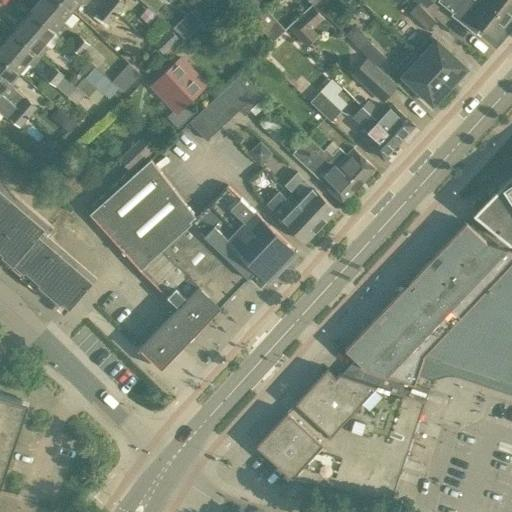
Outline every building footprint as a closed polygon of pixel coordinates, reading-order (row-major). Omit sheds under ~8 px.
[(72,13),(56,0),(40,0),(30,12),(54,34),(55,33),(58,36),(67,26),(63,23),(72,13)] [(89,0),(56,0),(72,13),(81,2),(84,5),(89,0)] [(121,0),(107,0),(103,5),(116,16),(125,3),(121,0)] [(417,0),(425,8),(433,0),(417,0)] [(495,36),(508,20),(483,0),(440,0),(440,1),(454,12),(452,14),(476,34),(482,26),(495,36)] [(511,0),(483,0),(508,20),(511,15),(511,0)] [(418,3),(409,12),(427,29),(435,21),(418,3)] [(109,24),(116,16),(103,5),(96,14),(109,24)] [(290,28),(300,40),(323,18),(313,7),(290,28)] [(265,8),(253,19),(263,30),(275,19),(265,8)] [(245,20),(235,10),(221,23),(231,33),(245,20)] [(54,34),(30,12),(12,33),(40,57),(49,46),(46,43),(54,34)] [(173,30),(183,40),(201,22),(191,12),(173,30)] [(153,44),(164,54),(178,39),(168,29),(153,44)] [(356,30),(348,38),(377,66),(385,57),(356,30)] [(40,57),(12,33),(0,47),(0,57),(19,74),(28,64),(31,67),(40,57)] [(414,52),(416,54),(450,86),(467,67),(431,34),(414,52)] [(69,45),(88,62),(88,63),(96,71),(98,69),(106,60),(78,35),(69,45)] [(433,104),(450,86),(416,54),(399,72),(433,104)] [(19,74),(0,57),(0,93),(33,123),(29,118),(37,107),(11,84),(19,74)] [(206,85),(181,58),(151,85),(173,108),(166,115),(178,128),(193,113),(185,105),(206,85)] [(368,59),(354,74),(383,102),(397,87),(368,59)] [(52,64),(50,66),(78,90),(79,89),(96,104),(104,94),(109,98),(118,88),(98,69),(96,71),(88,63),(72,81),(52,64)] [(70,99),(78,90),(50,66),(43,75),(70,99)] [(242,72),(220,93),(242,114),(257,114),(253,107),(259,101),(245,88),(251,82),(242,72)] [(320,91),(310,102),(331,122),(341,111),(320,91)] [(28,130),(33,123),(0,93),(0,111),(20,128),(22,125),(28,130)] [(242,114),(220,93),(204,108),(222,127),(239,111),(242,114)] [(415,125),(392,105),(376,122),(399,142),(415,125)] [(206,141),(222,127),(204,108),(189,123),(206,141)] [(361,138),(383,159),(399,142),(376,122),(361,108),(352,118),(367,132),(361,138)] [(63,113),(55,122),(68,133),(76,124),(63,113)] [(46,156),(57,144),(44,133),(34,144),(46,156)] [(154,149),(142,137),(119,159),(131,172),(154,149)] [(332,153),(324,147),(321,150),(323,152),(325,149),(332,155),(330,158),(359,185),(374,168),(353,148),(347,154),(339,146),(332,153)] [(321,181),(343,202),(359,185),(330,158),(332,155),(325,149),(323,152),(321,150),(311,160),(305,167),(321,181)] [(248,278),(205,236),(190,221),(195,216),(150,159),(89,214),(134,263),(178,307),(156,330),(143,344),(141,346),(139,348),(161,369),(248,278)] [(312,187),(297,173),(289,181),(284,186),(291,193),(296,187),(305,195),(297,204),(320,226),(336,209),(312,187)] [(511,175),(475,213),(511,244),(511,243),(511,175)] [(0,256),(2,255),(31,280),(67,311),(92,282),(38,236),(46,228),(0,188),(0,256)] [(282,220),(305,242),(320,226),(297,204),(290,211),(281,203),(286,198),(279,192),(276,195),(267,204),(283,219),(282,220)] [(288,195),(286,198),(281,203),(290,211),(297,204),(288,195)] [(241,198),(205,236),(248,278),(259,289),(296,251),(241,198)] [(511,387),(511,250),(488,243),(466,222),(355,338),(345,349),(356,359),(342,374),(339,373),(336,377),(327,369),(256,445),(292,478),(307,481),(310,482),(393,499),(400,475),(417,425),(429,389),(424,388),(414,385),(416,380),(422,363),(424,357),(511,387)] [(0,487),(26,410),(20,403),(21,400),(4,394),(0,392),(0,487)]
